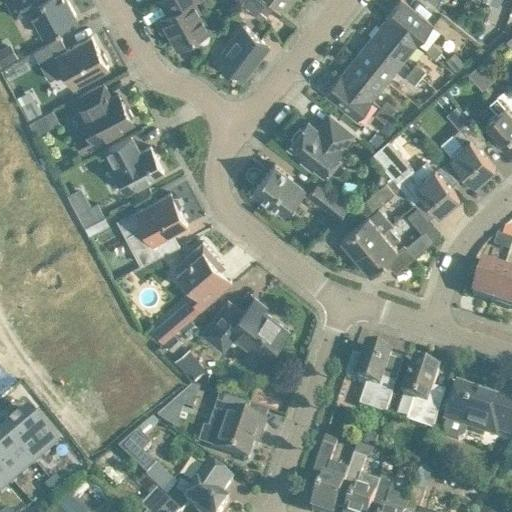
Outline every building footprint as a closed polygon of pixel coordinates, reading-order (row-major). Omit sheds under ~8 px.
[(5,0),(15,17),(29,10),(43,35),(77,17),(67,0),(5,0)] [(160,0),(168,14),(162,17),(168,29),(178,47),(194,38),(195,42),(201,43),(207,40),(209,34),(207,31),(209,30),(195,3),(199,0),(160,0)] [(271,7),(262,0),(244,0),(242,3),(262,19),(271,7)] [(271,0),(285,11),(293,0),(271,0)] [(399,0),(385,18),(418,44),(434,25),(402,0),(399,0)] [(418,44),(385,18),(386,19),(371,37),(402,62),(417,44),(418,44)] [(216,60),(232,72),(231,73),(234,76),(235,75),(242,80),(269,45),(243,25),(216,60)] [(61,36),(43,46),(34,51),(49,80),(66,71),(74,86),(108,68),(91,36),(67,49),(61,36)] [(387,81),(402,62),(371,37),(356,55),(387,81)] [(445,57),(455,69),(465,60),(454,48),(445,57)] [(373,99),(387,81),(356,55),(341,74),(340,73),(340,74),(373,100),(374,100),(373,99)] [(420,77),(426,70),(416,63),(411,70),(420,77)] [(415,84),(420,77),(411,70),(406,76),(415,84)] [(358,119),(373,100),(340,74),(325,93),(358,119)] [(103,83),(85,92),(75,98),(83,113),(81,114),(88,128),(86,130),(85,133),(86,136),(78,140),(83,151),(109,137),(108,135),(133,122),(118,94),(111,98),(103,83)] [(511,94),(506,88),(489,102),(497,112),(485,122),(499,138),(511,153),(511,152),(511,94)] [(390,115),(396,108),(386,100),(381,107),(390,115)] [(24,109),(29,118),(41,111),(37,102),(24,109)] [(385,122),(390,115),(381,107),(375,114),(385,122)] [(354,132),(346,125),(331,113),(318,129),(309,122),(309,121),(289,145),(290,146),(297,152),(323,173),(324,174),(344,149),(343,148),(343,149),(341,148),(354,132)] [(453,133),(441,144),(450,155),(462,169),(475,184),(495,167),(478,148),(487,140),(474,125),(470,119),(453,133)] [(376,132),(369,141),(378,148),(385,139),(376,132)] [(131,135),(113,144),(107,147),(116,164),(114,165),(127,191),(164,172),(150,146),(137,153),(135,148),(137,147),(131,135)] [(423,179),(393,145),(389,140),(373,154),(392,177),(401,188),(414,203),(423,195),(440,215),(460,198),(435,168),(423,179)] [(306,189),(290,176),(274,164),(254,190),(285,215),(306,189)] [(378,207),(401,188),(392,177),(366,199),(375,209),(375,210),(378,207)] [(339,218),(349,205),(318,181),(308,193),(339,218)] [(171,193),(153,202),(136,211),(144,226),(127,234),(143,264),(170,250),(163,237),(188,225),(171,193)] [(97,204),(78,214),(85,227),(86,226),(96,221),(104,217),(97,204)] [(353,228),(341,238),(356,255),(383,232),(392,224),(378,207),(375,210),(375,209),(369,215),(368,214),(353,228)] [(96,221),(86,226),(91,235),(97,231),(99,226),(96,221)] [(383,232),(356,255),(371,272),(398,249),(393,244),(400,238),(390,227),(384,232),(383,232)] [(498,236),(495,247),(510,252),(511,246),(511,230),(505,228),(502,237),(498,236)] [(426,229),(406,246),(415,257),(435,240),(426,229)] [(232,282),(223,272),(215,263),(219,260),(203,241),(186,256),(190,261),(179,270),(192,285),(186,290),(202,308),(232,282)] [(493,304),(504,271),(483,264),(472,297),(493,304)] [(511,309),(511,273),(504,271),(493,304),(511,309)] [(266,355),(265,357),(259,364),(260,365),(288,330),(262,308),(259,312),(250,304),(243,313),(228,301),(203,332),(223,348),(235,333),(253,347),(255,345),(266,355)] [(163,342),(176,331),(167,320),(154,331),(163,342)] [(183,342),(175,334),(165,342),(173,351),(183,342)] [(210,373),(191,348),(176,359),(195,384),(210,373)] [(367,348),(363,359),(353,355),(345,378),(367,385),(359,407),(385,416),(396,385),(383,381),(392,356),(367,348)] [(414,364),(408,383),(403,397),(414,401),(407,423),(433,432),(443,401),(431,397),(439,372),(414,364)] [(458,385),(452,404),(446,419),(448,420),(444,431),(447,438),(459,442),(465,439),(469,427),(484,432),(486,426),(511,434),(511,406),(480,396),(481,392),(458,385)] [(184,393),(172,403),(192,410),(196,397),(184,393)] [(204,428),(199,444),(218,450),(230,454),(249,460),(258,434),(262,436),(266,423),(247,417),(250,406),(220,396),(209,429),(204,428)] [(28,411),(6,430),(36,465),(58,446),(28,411)] [(6,430),(0,435),(0,467),(14,484),(36,466),(36,465),(6,430)] [(151,446),(139,433),(119,450),(147,477),(157,467),(143,455),(151,446)] [(323,478),(312,511),(335,511),(345,485),(346,480),(349,470),(330,464),(335,449),(323,445),(315,470),(326,474),(325,478),(323,478)] [(376,496),(380,483),(361,476),(366,460),(354,456),(349,470),(346,480),(356,484),(346,511),(370,511),(374,503),(376,496)] [(232,481),(216,470),(208,464),(192,488),(195,490),(186,503),(199,511),(221,511),(229,502),(222,497),(232,481)] [(490,465),(478,470),(483,480),(494,476),(490,465)] [(0,467),(0,509),(21,492),(14,484),(0,467)] [(252,495),(262,482),(248,471),(238,484),(252,495)] [(57,478),(51,483),(59,492),(65,487),(57,478)] [(405,511),(409,500),(390,494),(394,482),(382,478),(380,483),(376,496),(374,503),(384,506),(381,511),(405,511)] [(51,483),(45,488),(52,497),(59,492),(51,483)] [(420,511),(419,511),(426,493),(413,489),(409,500),(405,511),(420,511)] [(180,511),(158,491),(141,508),(145,511),(180,511)] [(503,511),(491,502),(483,511),(503,511)]
